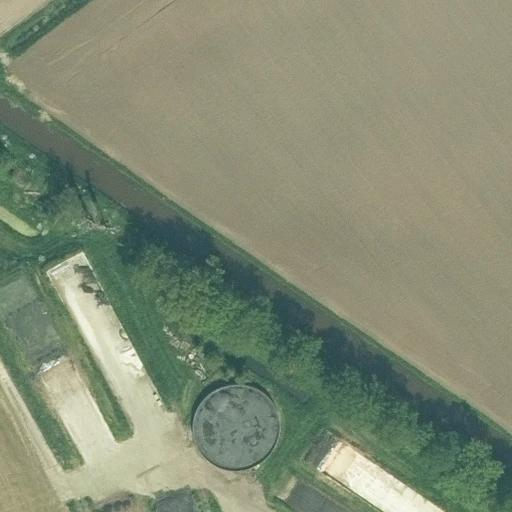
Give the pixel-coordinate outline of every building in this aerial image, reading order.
[(58,273),(65,299),(100,291),(97,280),(91,282),(87,266),(58,273)] [(24,309),(22,305),(38,297),(27,274),(0,286),(0,291),(11,315),(24,309)] [(155,384),(115,303),(80,320),(94,349),(115,338),(123,355),(107,363),(124,400),(123,401),(130,416),(144,409),(136,393),(155,384)] [(159,319),(148,325),(162,351),(173,345),(159,319)] [(280,434),(281,430),(280,427),(280,423),(279,419),(278,416),(277,412),(275,409),(273,406),(271,403),(268,400),(265,398),(262,395),(259,393),(256,392),(252,390),(249,389),(245,388),(241,388),(238,388),(234,388),(230,388),(227,389),(223,390),(220,392),(216,393),(213,395),(210,398),(207,400),(205,403),(203,406),(201,409),(199,412),(197,416),(196,419),(196,423),(195,427),(195,430),(195,434),(197,445),(201,452),(205,458),(213,465),(220,469),(230,473),(241,473),(249,472),(252,471),(256,469),(259,467),(262,465),(265,463),(268,461),(271,458),(273,455),(275,452),(277,448),(278,445),(279,441),(280,438),(280,434)]
